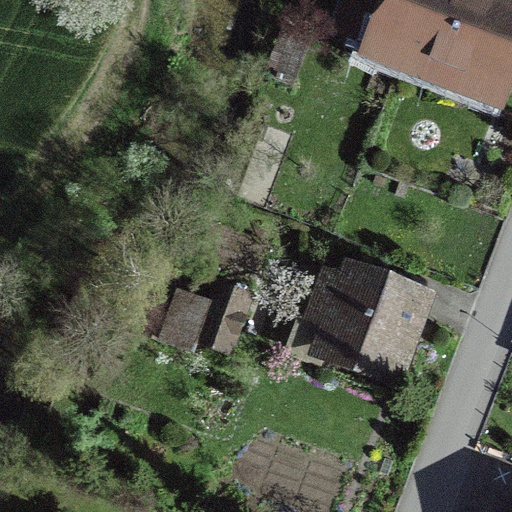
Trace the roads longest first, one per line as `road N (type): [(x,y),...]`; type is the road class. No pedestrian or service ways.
road 1 (track): [(137,0),(130,71),(0,236)]
road 2 (residential): [(428,511),(511,285)]
